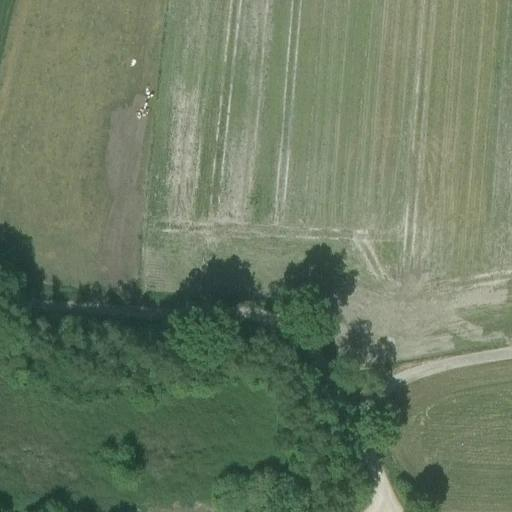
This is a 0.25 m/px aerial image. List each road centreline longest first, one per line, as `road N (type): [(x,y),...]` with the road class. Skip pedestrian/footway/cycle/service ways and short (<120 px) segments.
road 1 (track): [(0,304),(235,315)]
road 2 (unclassified): [(511,357),(408,375),(351,420)]
road 3 (unclassified): [(235,315),(278,324),(306,343),(351,420)]
